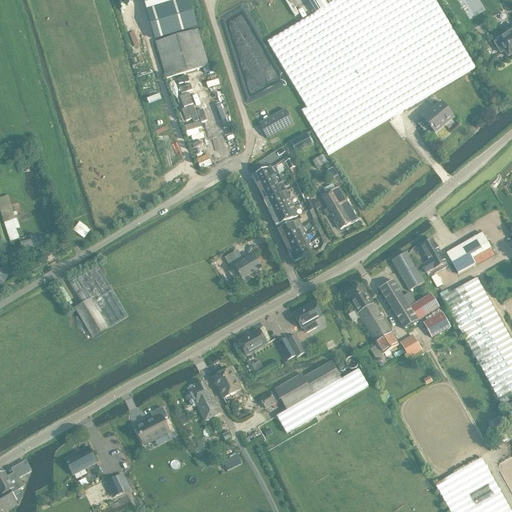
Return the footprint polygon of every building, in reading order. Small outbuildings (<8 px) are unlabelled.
[(188,0),(143,0),(155,40),(197,28),(188,0)] [(306,108),(301,111),(328,156),(475,68),(434,0),(307,0),(315,13),(267,42),(306,108)] [(198,30),(155,43),(166,79),(208,66),(198,30)] [(498,41),(494,44),(500,53),(504,51),(508,57),(511,54),(511,31),(497,41),(498,41)] [(441,104),(423,119),(435,134),(453,119),(441,104)] [(285,110),(259,125),(267,139),(293,124),(285,110)] [(306,134),(291,143),(296,153),(312,144),(306,134)] [(291,160),(285,162),(289,170),(295,168),(291,160)] [(278,175),(274,167),(253,177),(257,185),(276,176),(278,175)] [(293,178),(299,176),(295,168),(289,170),(293,178)] [(278,175),(276,176),(257,185),(260,193),(276,186),(282,183),(280,180),(282,179),(280,174),(278,175)] [(297,186),(303,184),(299,176),(293,178),(297,186)] [(282,183),(276,186),(260,193),(264,201),(284,192),(285,192),(282,183)] [(301,195),(307,192),(303,184),(297,186),(301,195)] [(353,212),(339,188),(335,190),(332,185),(323,190),(326,195),(321,197),(328,208),(323,211),(327,218),(332,215),(340,230),(351,224),(351,225),(358,221),(353,212)] [(285,192),(284,192),(264,201),(268,210),(283,202),(289,200),(285,192)] [(307,192),(301,195),(305,203),(310,200),(307,192)] [(0,210),(3,221),(4,223),(10,242),(19,240),(13,220),(15,219),(8,196),(0,198),(0,210)] [(289,200),(283,202),(268,210),(272,218),(293,208),(289,200)] [(305,203),(304,203),(308,211),(314,208),(310,200),(305,203)] [(321,206),(317,200),(312,202),(316,209),(321,206)] [(272,218),(276,227),(297,216),(294,208),(293,208),(272,218)] [(308,212),(309,212),(313,221),(319,218),(314,208),(308,211),(308,212)] [(324,224),(322,225),(319,218),(313,221),(317,229),(325,226),(324,224)] [(303,228),(299,220),(278,230),(281,238),(301,229),(303,228)] [(84,240),(90,232),(79,223),(73,231),(84,240)] [(321,237),(328,233),(325,226),(317,229),(321,237)] [(303,228),(301,229),(281,238),(285,246),(301,239),(306,235),(303,228)] [(330,241),(332,240),(328,233),(321,237),(320,237),(324,246),(330,243),(330,241)] [(477,267),(496,256),(483,233),(446,254),(457,275),(476,264),(477,267)] [(54,234),(36,238),(35,236),(31,237),(31,240),(30,240),(31,241),(21,244),(24,256),(41,251),(42,254),(44,253),(43,251),(47,250),(45,243),(56,241),(54,234)] [(301,239),(285,246),(289,254),(309,245),(311,244),(306,235),(301,239)] [(57,250),(69,247),(67,240),(55,243),(57,250)] [(421,247),(429,262),(422,266),(428,277),(447,266),(432,240),(421,247)] [(314,256),(313,254),(309,245),(289,254),(293,263),(308,256),(309,258),(314,256)] [(242,263),(236,252),(224,258),(231,270),(235,268),(242,280),(261,268),(254,256),(242,263)] [(407,253),(392,262),(409,292),(424,283),(407,253)] [(75,309),(92,338),(128,317),(98,267),(70,283),(83,304),(75,309)] [(511,341),(477,278),(441,298),(502,405),(511,399),(511,341)] [(379,290),(404,331),(439,309),(431,295),(416,304),(409,293),(403,297),(393,281),(379,290)] [(362,286),(346,296),(355,311),(348,316),(352,322),(359,318),(375,344),(392,334),(373,304),(362,286)] [(322,317),(314,303),(293,315),(301,329),(302,328),(305,335),(318,327),(315,321),(322,317)] [(432,339),(450,328),(442,313),(423,323),(432,339)] [(238,342),(246,356),(267,344),(259,330),(238,342)] [(377,346),(370,350),(376,359),(399,346),(392,334),(375,344),(377,346)] [(306,353),(296,336),(287,341),(296,356),(297,358),(306,353)] [(409,358),(420,352),(411,336),(400,343),(409,358)] [(277,344),(288,361),(296,356),(287,341),(286,339),(277,344)] [(331,362),(303,378),(301,374),(274,390),(275,391),(271,393),(277,404),(281,401),(287,411),(276,417),(286,434),(368,387),(358,370),(341,380),(331,362)] [(231,370),(213,378),(223,399),(241,390),(231,370)] [(196,405),(204,422),(220,414),(205,383),(195,388),(193,387),(189,389),(189,392),(192,397),(191,401),(193,405),(196,405)] [(269,393),(260,399),(265,409),(275,403),(269,393)] [(153,419),(136,429),(143,443),(152,439),(153,441),(169,433),(162,420),(167,418),(162,408),(151,414),(153,419)] [(183,415),(177,418),(182,427),(188,423),(183,415)] [(88,447),(64,460),(72,476),(97,463),(88,447)] [(227,472),(242,464),(237,455),(223,462),(227,472)] [(448,511),(511,511),(481,459),(434,486),(448,511)] [(13,474),(7,478),(4,473),(0,475),(0,511),(6,511),(19,505),(19,506),(23,498),(18,491),(24,487),(19,480),(31,472),(32,471),(26,461),(11,470),(13,474)] [(149,469),(136,475),(145,493),(158,487),(149,469)] [(117,477),(105,482),(113,499),(125,493),(117,477)]
